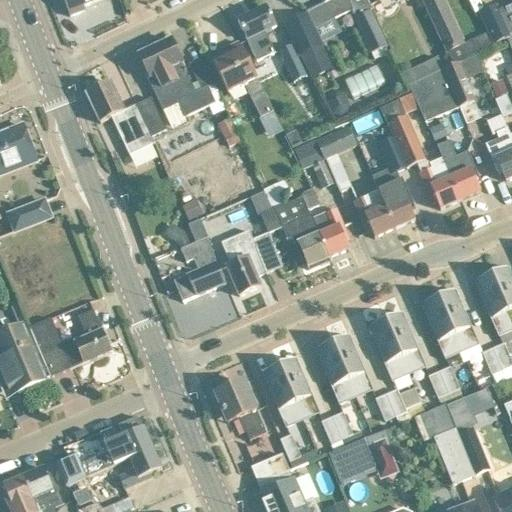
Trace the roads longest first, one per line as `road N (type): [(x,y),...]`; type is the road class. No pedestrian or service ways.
road 1 (residential): [(163,369),(511,227)]
road 2 (tertiary): [(163,369),(48,71)]
road 3 (residential): [(0,461),(171,388)]
road 4 (residential): [(48,71),(203,0)]
road 5 (tertiary): [(220,511),(171,388)]
